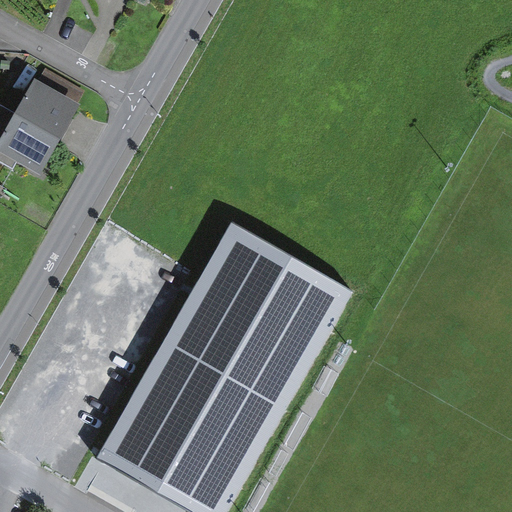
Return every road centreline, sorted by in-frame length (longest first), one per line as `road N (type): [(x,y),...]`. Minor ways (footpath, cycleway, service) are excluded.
road 1 (unclassified): [(142,93),(0,345)]
road 2 (residential): [(142,93),(47,48),(0,13)]
